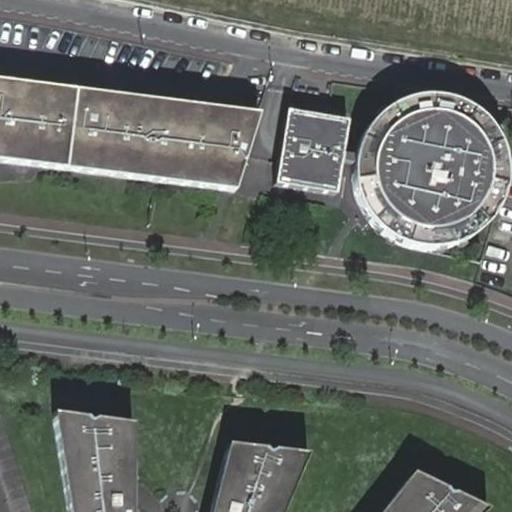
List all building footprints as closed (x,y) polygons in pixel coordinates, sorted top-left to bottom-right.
[(256,112),(0,81),(0,162),(232,190),(240,164),(256,112)] [(357,134),(350,153),(338,150),(344,117),(283,106),(271,169),(269,180),(330,191),(337,158),(349,160),(348,172),(350,189),(355,203),(359,210),(364,218),(370,225),(385,236),(398,243),(410,247),(431,248),(445,245),(451,243),(470,234),(486,218),(496,202),(501,185),(502,172),(500,154),(496,143),(491,132),(486,124),(473,111),(456,101),(441,96),(430,94),(420,94),(403,97),(385,105),(375,113),(364,124),(357,134)] [(132,511),(132,503),(132,493),(132,482),(132,426),(53,415),(67,511),(132,511)] [(282,511),(305,456),(229,447),(211,511),(282,511)] [(483,511),(484,511),(407,476),(379,511),(483,511)]
